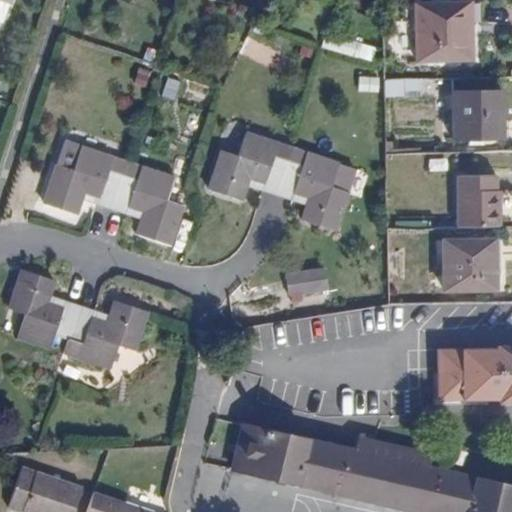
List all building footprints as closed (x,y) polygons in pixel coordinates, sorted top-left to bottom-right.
[(415,2),(415,61),(470,59),(469,37),(460,37),(460,23),(469,22),(469,0),(415,2)] [(345,52),(374,61),(379,48),(349,38),(345,52)] [(381,92),(382,77),(361,76),(360,91),(381,92)] [(168,78),(163,97),(177,101),(182,81),(168,78)] [(387,93),(421,95),(422,81),(388,78),(387,93)] [(501,90),(450,90),(451,139),(501,139),(501,90)] [(241,200),(247,185),(250,177),(265,182),(262,191),(277,196),(289,162),(274,156),(278,144),(246,133),(238,155),(223,150),(209,189),(241,200)] [(109,171),(113,159),(79,148),(72,170),(56,165),(44,204),(77,214),(80,201),(84,191),(101,196),(98,206),(112,210),(124,176),(109,171)] [(306,154),(293,149),(289,162),(301,166),(306,154)] [(289,162),(277,196),(291,201),(295,193),(310,199),(306,206),(302,221),(334,232),(355,172),(306,154),(301,166),(289,162)] [(127,164),(113,159),(109,171),(124,176),(127,164)] [(136,180),(124,176),(112,210),(127,216),(129,207),(143,211),(140,220),(135,234),(168,243),(181,205),(167,200),(174,178),(141,168),(136,180)] [(456,227),(499,227),(498,205),(495,204),(494,175),(455,176),(456,227)] [(250,177),(247,185),(262,191),(265,182),(250,177)] [(84,191),(80,201),(98,206),(101,196),(84,191)] [(291,201),(306,206),(310,199),(295,193),(291,201)] [(127,216),(140,220),(143,211),(129,207),(127,216)] [(493,239),(442,240),(442,290),(494,289),(493,239)] [(46,301),(50,294),(54,281),(22,270),(9,310),(23,315),(16,337),(48,348),(53,334),(68,339),(79,303),(66,299),(62,306),(46,301)] [(324,270),(285,276),(288,296),(327,289),(324,270)] [(66,299),(50,294),(46,301),(62,306),(66,299)] [(79,303),(68,339),(83,344),(78,358),(110,369),(118,345),(134,351),(146,311),(114,301),(110,314),(106,321),(91,315),(94,309),(79,303)] [(106,321),(110,314),(94,309),(91,315),(106,321)] [(302,341),(338,336),(336,315),(299,321),(302,341)] [(501,403),(511,402),(511,347),(500,348),(496,351),(439,351),(440,401),(489,401),(489,395),(500,395),(501,401),(501,403)] [(263,429),(241,423),(231,469),(241,471),(249,441),(260,443),(263,429)] [(249,441),(241,471),(422,511),(511,511),(511,485),(446,471),(426,466),(428,454),(373,441),(360,438),(355,451),(335,445),(263,429),(260,443),(249,441)] [(355,451),(360,438),(338,433),(335,445),(355,451)] [(20,465),(6,506),(23,511),(72,511),(82,486),(20,465)] [(155,511),(92,491),(84,511),(155,511)]
